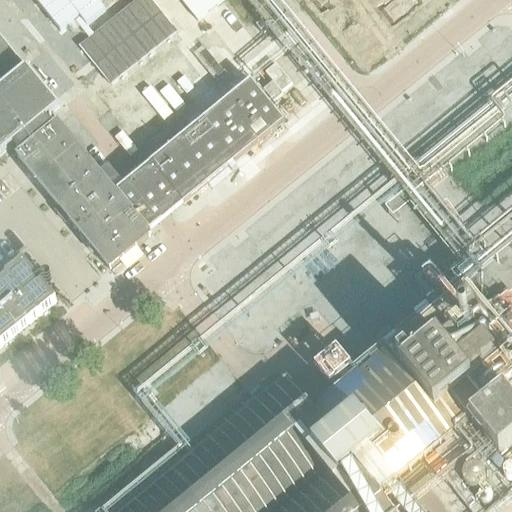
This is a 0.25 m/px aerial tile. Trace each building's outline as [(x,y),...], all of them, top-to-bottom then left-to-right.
[(94,0),(33,0),(61,34),(76,22),(90,40),(95,36),(81,18),(98,5),(94,0)] [(90,40),(80,48),(93,64),(96,68),(110,85),(176,34),(149,0),(140,0),(95,36),(90,40)] [(227,0),(178,0),(199,25),(228,1),(227,0)] [(112,187),(152,234),(285,125),(251,84),(124,187),(109,168),(100,176),(59,127),(54,131),(45,121),(60,109),(0,35),(0,158),(14,146),(22,156),(18,160),(110,272),(151,239),(110,189),(112,187)] [(146,95),(169,121),(188,104),(172,86),(162,95),(155,87),(146,95)] [(420,511),(412,502),(400,511),(395,511),(398,510),(413,498),(401,484),(386,496),(383,499),(379,494),(394,482),(397,486),(398,485),(395,481),(409,469),(412,473),(414,471),(411,468),(425,456),(427,459),(428,457),(426,455),(439,444),(441,447),(442,445),(440,443),(453,433),(455,435),(457,434),(455,431),(469,420),(471,422),(484,438),(500,458),(511,448),(511,404),(503,394),(511,386),(511,253),(492,270),(314,417),(279,374),(268,383),(256,394),(198,441),(111,511),(420,511)] [(0,287),(0,350),(56,304),(24,265),(7,279),(8,281),(0,287)] [(359,375),(346,360),(348,358),(337,345),(312,367),(326,383),(335,394),(341,389),(338,385),(340,384),(343,388),(357,376),(355,374),(356,373),(358,375),(359,375)]
